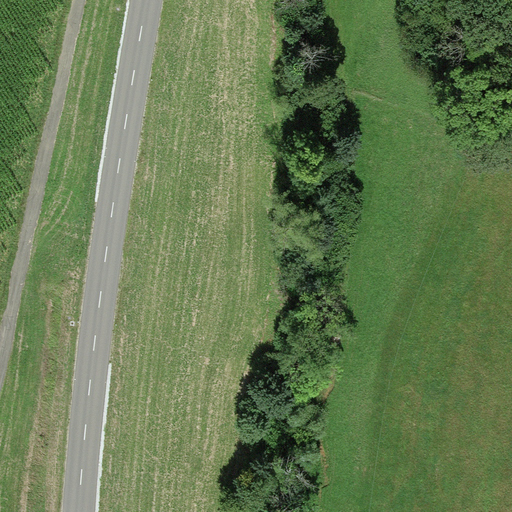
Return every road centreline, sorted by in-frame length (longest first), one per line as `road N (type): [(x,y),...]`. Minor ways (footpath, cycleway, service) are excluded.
road 1 (tertiary): [(78,511),(98,306),(147,0)]
road 2 (track): [(74,0),(0,349)]
